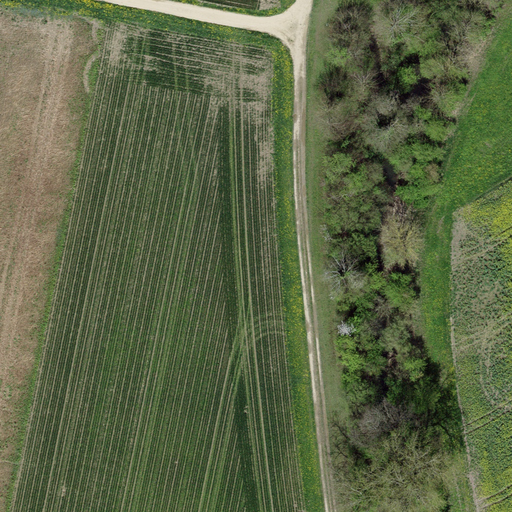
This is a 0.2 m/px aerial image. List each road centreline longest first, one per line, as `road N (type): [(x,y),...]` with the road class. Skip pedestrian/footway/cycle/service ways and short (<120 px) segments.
road 1 (track): [(295,35),(294,171),(328,511)]
road 2 (track): [(114,0),(295,35)]
